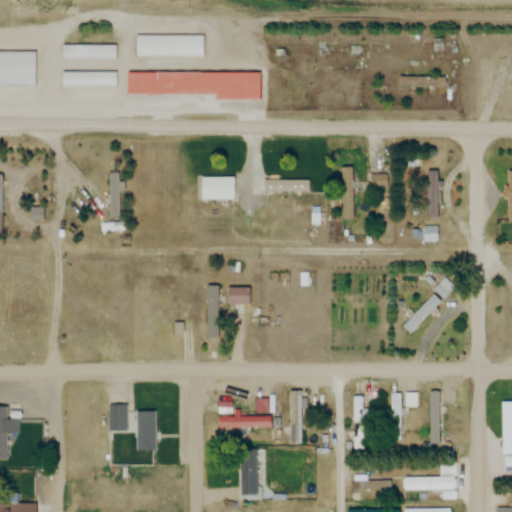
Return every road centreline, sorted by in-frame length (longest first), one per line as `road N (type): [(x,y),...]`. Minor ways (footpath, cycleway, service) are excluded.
road 1 (residential): [(0,125),(511,129)]
road 2 (residential): [(511,371),(0,373)]
road 3 (residential): [(476,129),(477,511)]
road 4 (residential): [(198,372),(198,511)]
